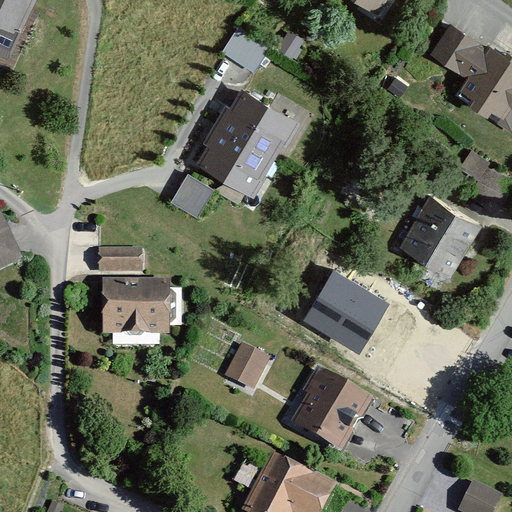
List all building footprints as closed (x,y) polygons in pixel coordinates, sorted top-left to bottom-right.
[(36,0),(0,0),(0,26),(21,35),(36,0)] [(356,0),(379,15),(389,0),(356,0)] [(511,63),(446,22),(425,56),(460,78),(451,91),(511,129),(511,63)] [(236,30),(221,54),(251,73),(266,50),(236,30)] [(235,85),(189,168),(221,186),(251,203),(273,164),(287,171),(319,115),(277,92),(270,105),(235,85)] [(189,168),(168,205),(200,222),(221,186),(189,168)] [(481,227),(429,198),(399,251),(452,280),(481,227)] [(0,219),(0,271),(20,259),(0,219)] [(98,250),(98,275),(140,274),(140,250),(98,250)] [(386,304),(334,273),(306,321),(358,352),(386,304)] [(163,285),(100,286),(101,336),(164,336),(163,285)] [(266,365),(238,351),(224,380),(252,393),(266,365)] [(367,402),(316,371),(288,427),(336,456),(367,402)] [(316,511),(327,487),(267,461),(245,511),(316,511)] [(495,511),(501,500),(471,486),(459,511),(495,511)]
